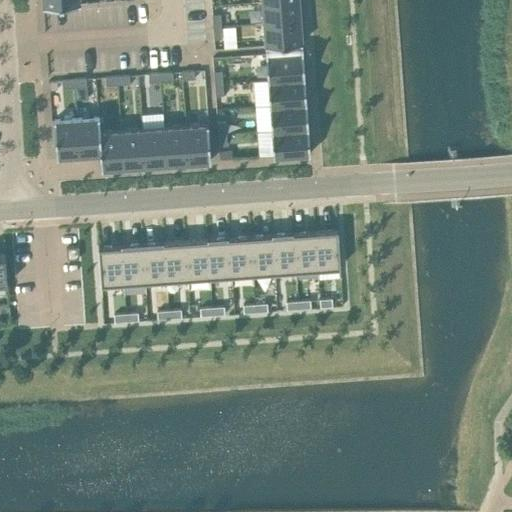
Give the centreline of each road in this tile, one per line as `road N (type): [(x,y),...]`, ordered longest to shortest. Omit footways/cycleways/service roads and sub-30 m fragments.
road 1 (tertiary): [(511,174),(11,211)]
road 2 (residential): [(11,211),(0,0)]
